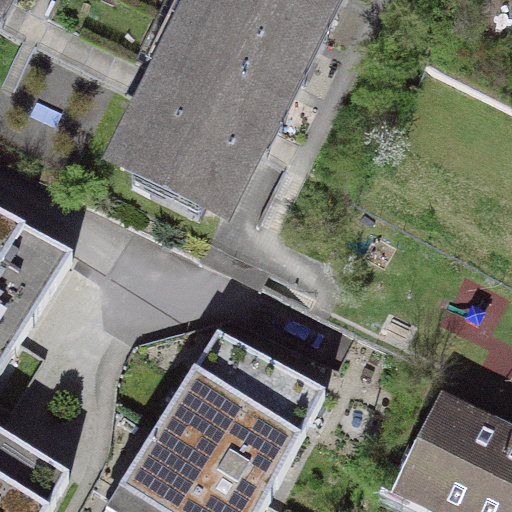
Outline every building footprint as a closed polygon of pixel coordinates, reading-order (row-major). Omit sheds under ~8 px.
[(199,0),(119,163),(227,216),(332,0),(199,0)] [(511,0),(459,0),(423,72),(511,115),(511,0)] [(0,349),(12,358),(72,263),(0,224),(0,349)] [(265,511),(324,400),(240,355),(220,387),(198,373),(114,507),(121,511),(265,511)] [(511,511),(511,444),(440,410),(400,492),(440,511),(511,511)] [(0,511),(52,511),(68,482),(0,439),(0,511)]
